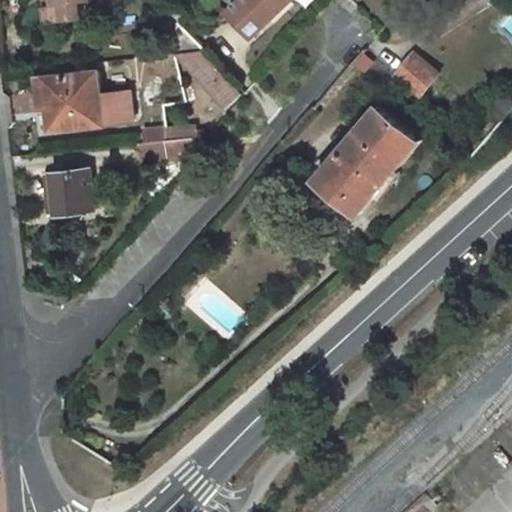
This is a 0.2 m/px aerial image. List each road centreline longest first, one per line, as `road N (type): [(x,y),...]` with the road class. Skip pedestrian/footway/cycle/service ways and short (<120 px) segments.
road 1 (residential): [(17,361),(88,343),(355,36)]
road 2 (tertiary): [(511,193),(166,511)]
road 3 (tertiary): [(17,361),(33,511)]
road 4 (tertiary): [(0,225),(17,361)]
